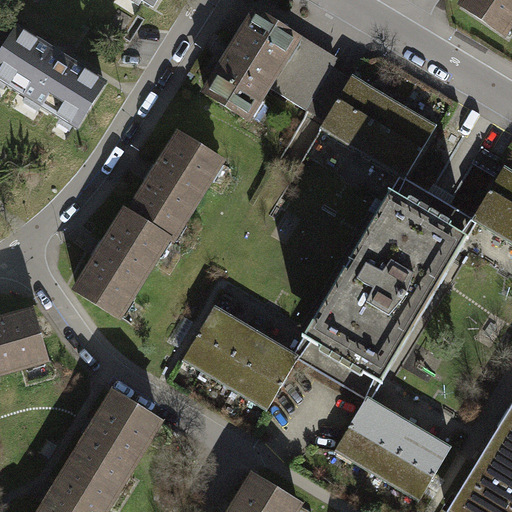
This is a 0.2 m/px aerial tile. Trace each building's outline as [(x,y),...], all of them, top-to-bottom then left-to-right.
[(511,24),(511,0),(468,0),(463,9),(504,36),(511,24)] [(336,63),(253,13),(230,50),(204,94),(248,120),(268,87),(307,111),(333,69),(336,63)] [(16,29),(0,56),(0,80),(78,127),(105,82),(56,53),(16,29)] [(326,122),(351,80),(340,73),(333,69),(307,111),(314,115),(326,122)] [(337,138),(367,88),(351,80),(326,122),(321,130),(329,134),(337,138)] [(354,148),(385,98),(367,88),(337,138),(346,143),(354,148)] [(371,156),(400,107),(385,98),(354,148),(363,152),(371,156)] [(388,167),(416,118),(400,107),(371,156),(379,162),(388,167)] [(416,118),(388,167),(395,172),(404,177),(433,128),(416,118)] [(130,216),(165,239),(170,242),(219,160),(179,136),(153,178),(130,216)] [(480,223),(491,229),(511,194),(511,173),(504,169),(474,218),(480,223)] [(393,198),(416,211),(426,193),(403,180),(393,198)] [(416,211),(433,221),(444,204),(426,193),(416,211)] [(463,238),(457,235),(433,221),(416,211),(393,198),(385,194),(346,261),(352,265),(346,275),(340,271),(300,340),(308,344),(377,384),(463,238)] [(500,234),(506,238),(511,229),(511,194),(491,229),(500,234)] [(468,218),(444,204),(433,221),(457,235),(468,218)] [(165,239),(130,216),(126,214),(103,252),(78,294),(117,318),(165,239)] [(183,359),(199,369),(230,319),(222,314),(213,309),(183,359)] [(0,373),(46,359),(33,314),(0,323),(0,373)] [(199,369),(218,379),(248,330),(238,324),(230,319),(199,369)] [(191,330),(183,325),(173,339),(182,345),(191,330)] [(218,379),(234,388),(263,339),(255,334),(248,330),(218,379)] [(234,388),(252,398),(280,349),(271,344),(263,339),(234,388)] [(290,355),(280,349),(252,398),(268,410),(299,360),(290,355)] [(71,461),(111,486),(120,473),(123,476),(147,438),(142,434),(153,418),(113,394),(92,428),(71,461)] [(335,449),(351,459),(382,409),(371,403),(365,399),(335,449)] [(511,511),(511,408),(448,510),(450,511),(511,511)] [(351,459),(370,469),(400,420),(390,414),(382,409),(351,459)] [(370,469),(386,479),(415,430),(408,425),(400,420),(370,469)] [(386,479),(404,489),(432,439),(421,433),(415,430),(386,479)] [(440,444),(432,439),(404,489),(420,500),(451,450),(440,444)] [(59,447),(50,442),(43,454),(52,459),(59,447)] [(111,486),(71,461),(51,494),(40,511),(103,511),(107,506),(102,501),(111,486)] [(251,476),(230,511),(285,511),(292,500),(251,476)] [(445,482),(438,478),(428,493),(436,497),(445,482)]
